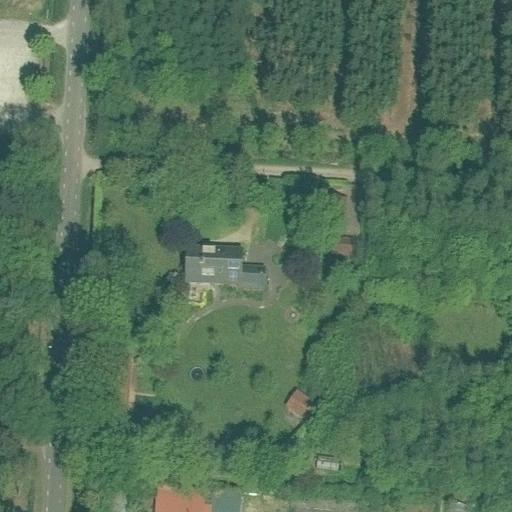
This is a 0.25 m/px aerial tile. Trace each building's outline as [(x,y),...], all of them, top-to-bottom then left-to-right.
[(323,225),(339,226),(345,226),(346,201),(324,199),(323,225)] [(332,241),(331,256),(353,257),(354,242),(332,241)] [(240,271),(241,254),(216,253),(216,255),(186,254),(185,284),(221,285),(221,287),(238,288),(238,291),(263,292),(263,271),(240,271)] [(101,459),(127,461),(133,365),(107,363),(101,459)] [(321,412),(296,394),(285,410),(310,427),(321,412)] [(206,511),(220,511),(222,504),(209,501),(206,511)]
